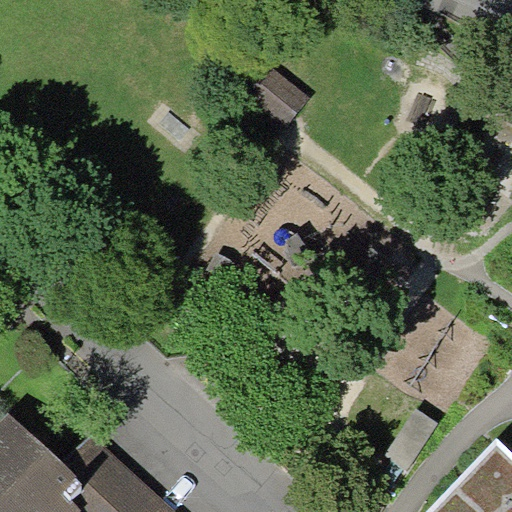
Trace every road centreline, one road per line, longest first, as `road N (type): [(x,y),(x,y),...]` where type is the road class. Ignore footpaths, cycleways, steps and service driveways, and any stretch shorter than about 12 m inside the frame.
road 1 (residential): [(0,255),(273,511)]
road 2 (residential): [(409,511),(511,398)]
